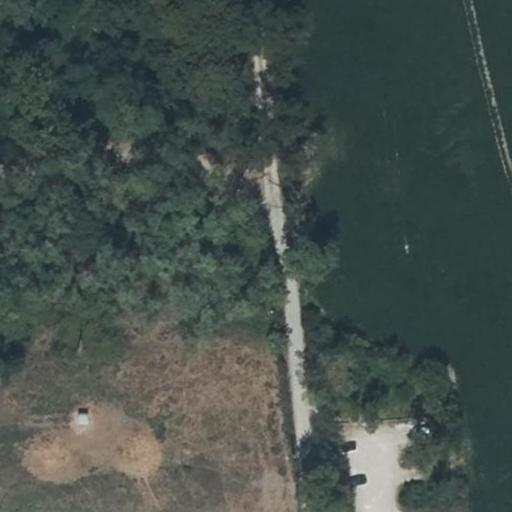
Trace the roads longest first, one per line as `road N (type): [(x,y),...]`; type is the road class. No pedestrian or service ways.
road 1 (unclassified): [(311,511),(277,213),(228,179),(175,157),(122,152)]
road 2 (track): [(277,213),(253,0)]
road 3 (track): [(122,152),(0,177)]
